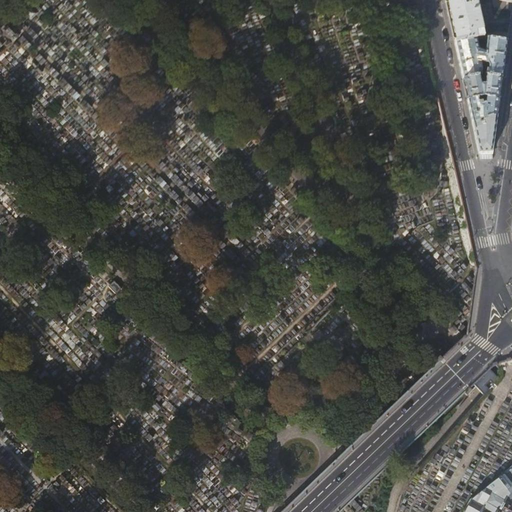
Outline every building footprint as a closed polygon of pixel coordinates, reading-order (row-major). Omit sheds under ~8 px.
[(445,0),(451,27),(455,44),(476,39),(481,38),(487,39),(507,42),(509,34),(498,33),(484,36),(476,0),(492,0),(494,7),(495,8),(496,9),(511,10),(511,8),(511,2),(501,0),(500,0),(499,0),(445,0)] [(505,60),(507,42),(487,39),(485,51),(479,51),(476,39),(455,44),(459,61),(463,80),(478,77),(482,76),(482,70),(482,64),(489,65),(488,70),(486,71),(485,76),(487,77),(502,79),(505,60)] [(0,59),(34,97),(31,127),(49,129),(82,164),(87,165),(99,154),(98,162),(103,167),(120,151),(109,139),(103,138),(103,129),(93,117),(88,117),(89,109),(61,79),(54,78),(55,69),(42,68),(43,63),(35,55),(31,55),(24,48),(21,51),(21,46),(17,41),(14,43),(5,42),(0,47),(0,59)] [(500,91),(502,79),(487,77),(487,82),(483,82),(483,86),(480,86),(478,77),(463,80),(465,89),(468,101),(483,98),(499,100),(500,91)] [(498,109),(499,100),(483,98),(468,101),(470,111),(473,124),(497,116),(498,109)] [(497,116),(473,124),(476,141),(479,154),(492,153),(495,130),(497,116)] [(437,264),(436,271),(444,272),(442,285),(458,287),(461,260),(444,258),(444,264),(437,264)] [(479,390),(484,395),(490,388),(488,386),(491,383),(493,385),(497,378),(498,377),(494,373),(490,369),(473,385),(479,390)] [(461,459),(483,427),(475,422),(473,426),(464,419),(434,464),(431,462),(426,469),(444,480),(459,458),(461,459)] [(511,466),(498,478),(511,486),(511,466)] [(511,511),(511,486),(498,478),(470,500),(464,511),(479,511),(483,507),(492,511),(511,511)] [(399,511),(425,511),(426,511),(412,501),(417,495),(414,493),(399,511)] [(208,502),(213,510),(222,503),(217,496),(208,502)]
